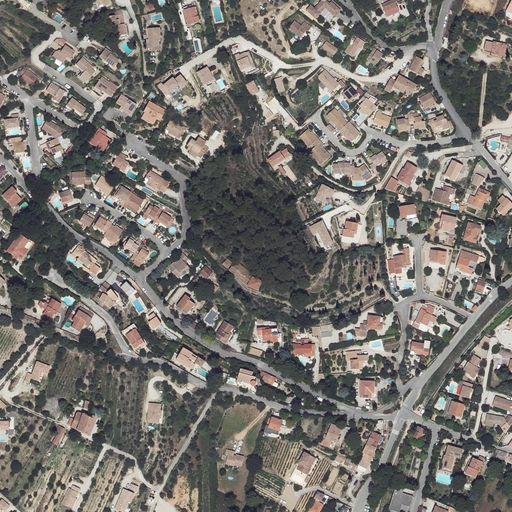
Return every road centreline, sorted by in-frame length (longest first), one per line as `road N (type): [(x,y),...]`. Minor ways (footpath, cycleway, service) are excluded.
road 1 (residential): [(77,43),(60,34),(34,61),(98,104),(77,129),(28,100),(39,200)]
road 2 (residential): [(140,283),(225,354),(274,369),(353,414)]
road 3 (residential): [(41,333),(44,340),(9,381),(5,398),(99,442)]
road 4 (residential): [(315,118),(348,150),(372,135),(420,145),(466,132)]
road 5 (residential): [(132,140),(178,172),(187,227),(168,255)]
road 6 (residential): [(219,388),(353,414)]
road 7 (residential): [(39,200),(140,283)]
